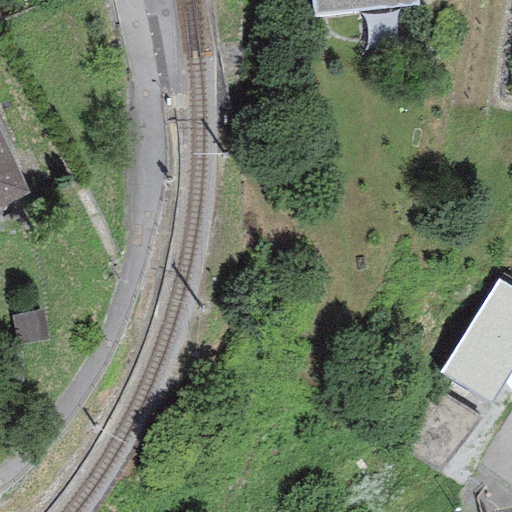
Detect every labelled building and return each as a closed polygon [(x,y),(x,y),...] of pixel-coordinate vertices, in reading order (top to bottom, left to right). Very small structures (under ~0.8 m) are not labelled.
[(311,0),(313,17),(416,6),(415,0),(311,0)] [(0,137),(0,203),(26,192),(0,137)] [(491,404),(511,369),(511,287),(498,278),(439,372),(491,404)] [(42,311),(11,317),(17,345),(48,339),(42,311)] [(441,478),(480,419),(430,385),(390,445),(441,478)]
